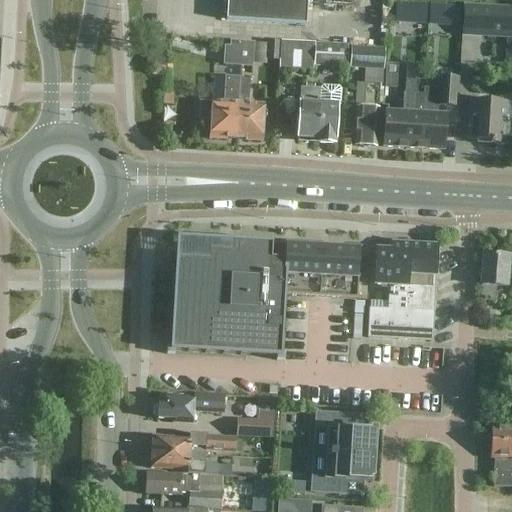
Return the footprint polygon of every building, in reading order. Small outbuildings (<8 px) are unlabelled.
[(306,0),(226,0),(225,21),(305,26),(306,0)] [(409,19),(428,20),(429,4),(410,3),(409,19)] [(429,4),(428,20),(435,20),(436,4),(429,4)] [(511,9),(464,7),(463,36),(511,38),(511,9)] [(266,61),(278,62),(279,42),(267,41),(266,61)] [(279,42),(278,62),(278,70),(313,71),(313,67),(346,69),(348,45),(279,42)] [(224,65),(240,66),(241,45),(231,44),(231,50),(225,50),(224,65)] [(241,45),(240,66),(252,67),(254,46),(241,45)] [(384,49),(350,47),(349,69),(383,71),(384,49)] [(403,115),(398,115),(385,114),(383,149),(420,151),(422,116),(416,116),(418,75),(406,74),(403,115)] [(457,108),(459,78),(441,77),(439,107),(457,108)] [(209,140),(236,141),(239,81),(224,80),(223,104),(211,104),(211,105),(200,105),(199,121),(210,121),(209,140)] [(247,102),(247,95),(248,81),(239,81),(236,141),(261,143),(263,123),(266,121),(266,115),(263,112),(263,108),(243,106),(243,102),(247,102)] [(356,110),(355,135),(354,147),(375,148),(378,86),(365,85),(364,110),(356,110)] [(318,90),(318,91),(314,91),(314,88),(302,87),(302,89),(300,89),(298,140),(317,141),(317,145),(335,146),(336,107),(340,107),(341,91),(338,88),(321,87),(318,90)] [(423,89),(422,116),(420,151),(443,152),(446,117),(438,117),(439,90),(423,89)] [(507,104),(470,102),(468,141),(490,143),(490,146),(508,147),(509,123),(506,123),(507,104)] [(281,354),(284,296),(287,246),(271,245),(271,244),(232,242),(232,244),(231,252),(208,250),(208,260),(176,258),(176,257),(175,257),(169,348),(166,347),(166,355),(174,356),(174,353),(276,359),(276,362),(283,362),(284,354),(281,354)] [(432,342),(437,247),(392,245),(391,252),(376,251),(374,286),(390,287),(388,312),(370,311),(368,339),(431,342),(432,342)] [(287,246),(284,296),(356,300),(357,280),(358,250),(287,246)] [(508,257),(484,255),(481,287),(482,287),(481,301),(495,303),(496,288),(506,289),(508,257)] [(423,346),(423,367),(445,367),(445,346),(423,346)] [(222,398),(197,397),(197,398),(161,396),(160,405),(157,404),(157,407),(153,407),(152,418),(156,418),(156,420),(168,421),(168,424),(192,425),(192,413),(222,415),(222,398)] [(363,484),(363,483),(370,483),(373,432),(366,431),(366,430),(365,430),(365,431),(345,430),(346,416),(318,414),(317,430),(326,430),(323,479),(314,478),(313,494),(337,495),(338,481),(361,483),(361,484),(363,484)] [(270,421),(236,420),(235,438),(269,440),(270,421)] [(511,427),(491,427),(490,460),(493,460),(492,489),(511,489),(511,427)] [(189,435),(188,439),(152,438),(152,444),(149,444),(147,446),(146,454),(203,456),(203,449),(234,450),(234,438),(189,435)] [(187,475),(203,477),(230,478),(231,465),(203,464),(203,456),(146,454),(146,461),(148,464),(150,464),(150,471),(187,472),(187,475)] [(196,477),(150,475),(146,475),(145,496),(180,497),(180,495),(188,495),(188,507),(220,509),(222,478),(196,477)]
